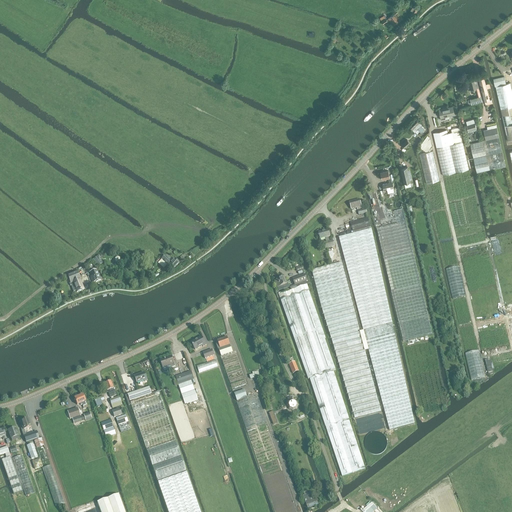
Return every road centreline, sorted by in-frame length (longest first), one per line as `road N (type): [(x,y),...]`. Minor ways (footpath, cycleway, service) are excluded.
road 1 (tertiary): [(257,268),(421,97),(511,22)]
road 2 (tertiary): [(0,406),(173,332),(257,268)]
road 3 (residential): [(257,268),(273,331),(341,500)]
road 4 (track): [(440,173),(483,358)]
road 5 (track): [(0,319),(108,238)]
